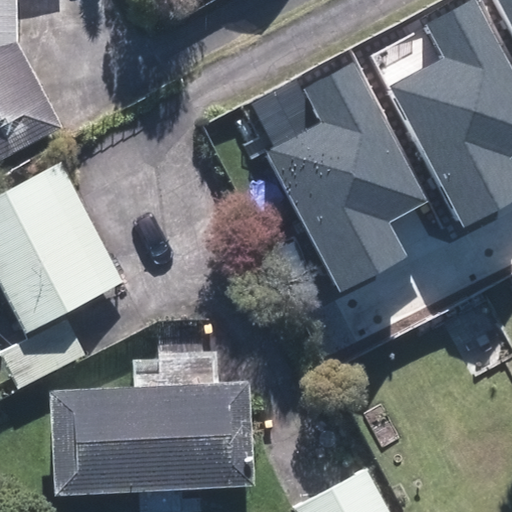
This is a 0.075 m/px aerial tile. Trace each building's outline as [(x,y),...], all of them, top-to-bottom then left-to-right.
[(0,0),(0,150),(49,131),(69,123),(56,90),(50,92),(52,65),(32,65),(33,33),(9,33),(9,26),(23,26),(23,0),(0,0)] [(511,145),(511,24),(415,76),(465,170),(511,145)] [(120,285),(57,165),(0,194),(0,303),(17,337),(120,285)] [(128,390),(39,391),(40,456),(46,456),(46,500),(193,500),(193,490),(248,490),(248,391),(215,390),(215,339),(157,340),(157,358),(128,358),(128,390)] [(457,362),(415,384),(449,448),(490,426),(457,362)] [(384,511),(359,466),(288,506),(290,511),(384,511)]
